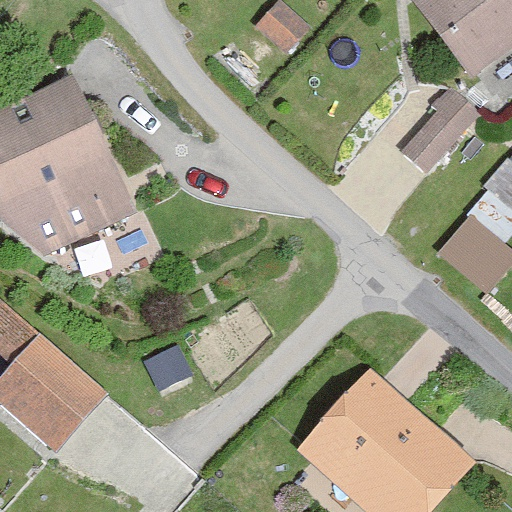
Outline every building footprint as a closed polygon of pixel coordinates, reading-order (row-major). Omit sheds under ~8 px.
[(511,0),(430,0),(492,79),(511,63),(511,0)] [(291,1),(268,29),(303,57),(326,29),(291,1)] [(87,78),(0,120),(0,168),(44,260),(151,208),(87,78)] [(493,118),(462,91),(412,148),(443,175),(493,118)] [(511,263),(511,252),(470,217),(441,253),(488,292),(511,263)] [(0,303),(0,349),(22,368),(0,393),(0,399),(65,454),(116,393),(3,299),(0,303)] [(187,342),(155,358),(174,394),(206,378),(187,342)] [(447,511),(490,463),(382,371),(310,454),(377,511),(447,511)]
